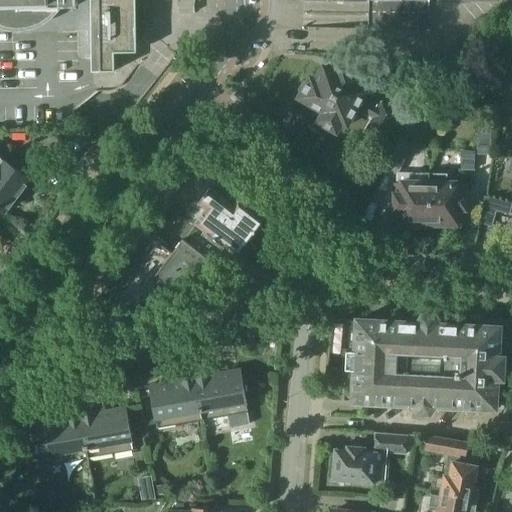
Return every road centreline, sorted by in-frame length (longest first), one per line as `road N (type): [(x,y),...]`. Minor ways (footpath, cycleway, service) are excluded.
road 1 (residential): [(15,331),(204,82),(228,46),(243,0)]
road 2 (residential): [(15,331),(63,356),(103,354),(260,287),(306,276)]
road 3 (unknown): [(120,95),(195,26),(243,6),(394,14)]
road 4 (residential): [(285,511),(306,276)]
road 5 (residential): [(306,276),(475,268),(511,279)]
